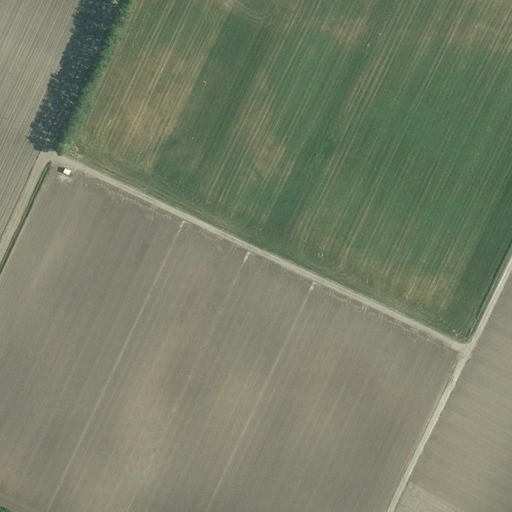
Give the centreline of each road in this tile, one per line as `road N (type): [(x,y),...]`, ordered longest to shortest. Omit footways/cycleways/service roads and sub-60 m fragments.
road 1 (track): [(467,351),(45,151)]
road 2 (track): [(390,511),(511,260)]
road 3 (track): [(115,0),(0,250)]
